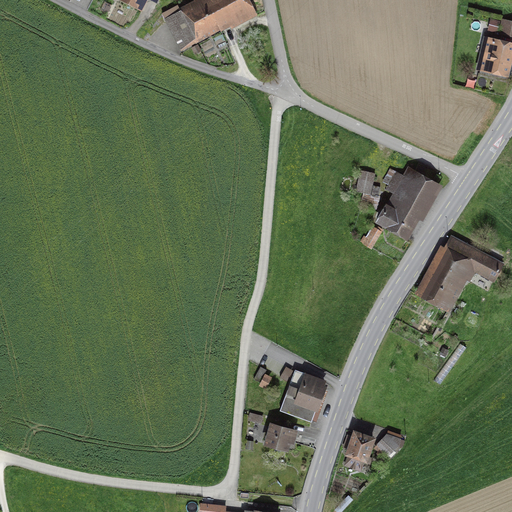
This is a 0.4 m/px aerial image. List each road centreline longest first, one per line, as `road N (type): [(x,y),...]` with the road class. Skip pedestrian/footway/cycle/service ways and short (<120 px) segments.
road 1 (unclassified): [(0,456),(176,488),(219,493),(231,483),(276,117),(289,93)]
road 2 (primary): [(310,511),(376,324),(469,180)]
road 3 (residential): [(55,0),(161,51),(289,93)]
road 4 (residential): [(289,93),(469,180)]
